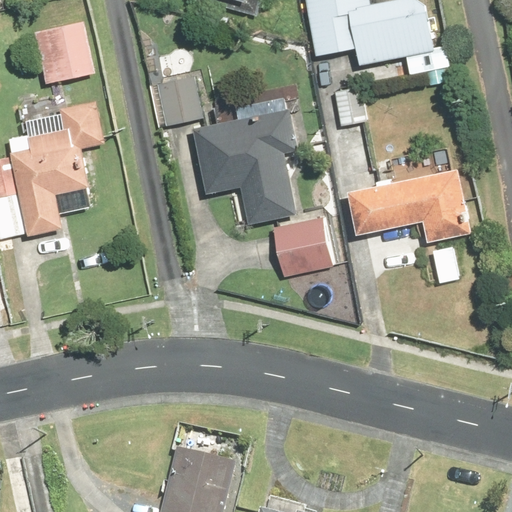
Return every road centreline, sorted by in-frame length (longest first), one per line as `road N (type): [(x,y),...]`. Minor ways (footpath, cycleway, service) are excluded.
road 1 (residential): [(0,399),(189,366),(283,378),(511,435)]
road 2 (unknown): [(313,57),(388,404)]
